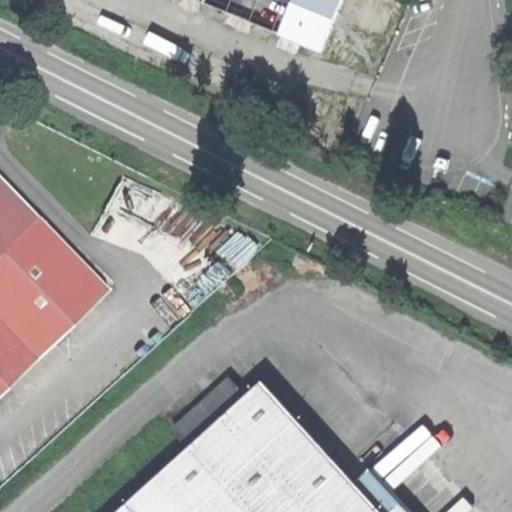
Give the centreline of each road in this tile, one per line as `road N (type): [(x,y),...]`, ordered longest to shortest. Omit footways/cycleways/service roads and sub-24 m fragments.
road 1 (unknown): [(36,511),(219,346),(255,318),(290,310),(359,329),(511,412)]
road 2 (secondary): [(0,48),(511,305)]
